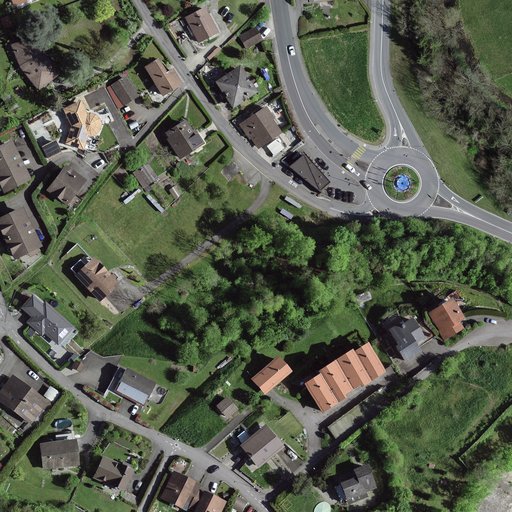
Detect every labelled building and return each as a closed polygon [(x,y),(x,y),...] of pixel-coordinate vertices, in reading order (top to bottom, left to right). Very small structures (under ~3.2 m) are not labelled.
[(196,33),(200,41),(217,32),(215,28),(205,8),(188,17),(196,33)] [(262,39),(256,28),(240,37),(246,47),(262,39)] [(51,80),(59,74),(43,57),(42,52),(46,50),(39,34),(12,44),(20,66),(40,88),(51,80)] [(164,95),(182,84),(173,70),(167,73),(159,59),(146,67),(164,95)] [(234,107),(257,92),(245,73),(241,67),(218,82),(234,107)] [(119,107),(139,95),(127,76),(107,88),(119,107)] [(96,114),(93,114),(90,113),(89,113),(87,113),(86,111),(81,100),(65,109),(72,126),(71,130),(66,143),(84,149),(88,135),(90,136),(92,136),(93,136),(94,135),(97,134),(99,131),(101,128),(101,126),(102,123),(101,121),(100,118),(99,117),(98,116),(96,114)] [(242,123),(259,148),(281,133),(264,108),(242,123)] [(101,128),(99,131),(97,134),(94,135),(93,136),(100,150),(103,152),(119,144),(110,127),(104,115),(103,115),(99,117),(100,118),(101,121),(102,123),(101,126),(101,128)] [(169,140),(181,158),(203,144),(195,130),(193,132),(186,121),(167,133),(171,139),(169,140)] [(56,141),(55,141),(43,147),(49,158),(61,152),(56,141)] [(0,178),(5,190),(29,179),(25,169),(17,151),(12,143),(0,148),(0,178)] [(320,191),(330,182),(304,155),(291,167),(320,191)] [(149,184),(157,178),(148,164),(135,173),(147,191),(151,188),(149,184)] [(67,204),(86,180),(67,166),(49,190),(67,204)] [(0,223),(16,257),(41,245),(37,236),(27,218),(23,208),(0,219),(0,223)] [(77,276),(100,300),(118,283),(95,259),(77,276)] [(34,296),(23,308),(33,317),(29,322),(43,335),(45,332),(58,344),(73,327),(46,302),(44,305),(34,296)] [(453,299),(430,313),(446,338),(463,327),(459,321),(465,318),(453,299)] [(398,346),(407,361),(422,352),(416,343),(425,337),(413,319),(403,326),(401,323),(391,329),(401,344),(398,346)] [(353,349),(336,360),(353,388),(362,383),(363,386),(372,380),(386,371),(369,343),(355,352),(353,349)] [(253,378),(266,393),(291,371),(278,357),(253,378)] [(344,394),(353,388),(336,360),(319,370),(322,374),(306,383),(323,411),(339,401),(346,397),(344,394)] [(81,372),(84,365),(76,361),(72,367),(81,372)] [(144,405),(155,383),(128,369),(116,391),(144,405)] [(0,398),(32,422),(47,401),(14,377),(0,396),(0,398)] [(228,417),(237,408),(227,397),(218,405),(228,417)] [(267,426),(242,445),(260,466),(284,447),(267,426)] [(41,444),(44,468),(79,464),(76,440),(41,444)] [(104,457),(95,478),(124,490),(133,470),(104,457)] [(343,483),(350,503),(368,496),(366,491),(376,487),(368,465),(356,470),(359,477),(343,483)] [(195,482),(175,472),(162,498),(183,508),(195,482)] [(195,511),(220,511),(226,502),(206,492),(195,511)]
